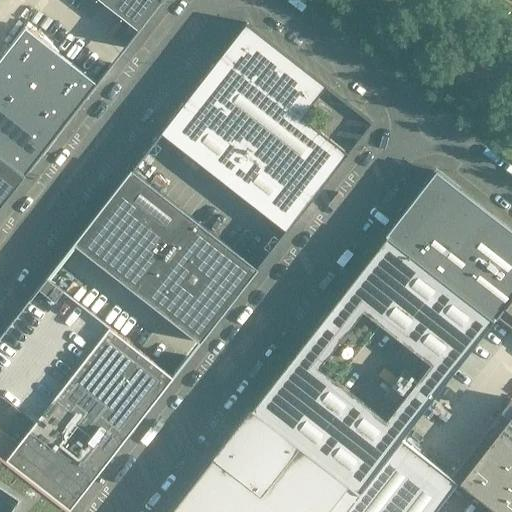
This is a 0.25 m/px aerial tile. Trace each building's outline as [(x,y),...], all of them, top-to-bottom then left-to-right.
[(160,0),(98,0),(137,30),(160,0)] [(245,22),(186,98),(313,197),(372,121),(245,22)] [(96,83),(60,54),(24,26),(0,57),(72,113),(96,83)] [(64,124),(72,113),(0,57),(0,105),(48,143),(63,124),(64,124)] [(313,197),(186,98),(159,133),(286,232),(313,197)] [(0,155),(24,174),(25,174),(31,166),(31,165),(48,143),(0,105),(0,155)] [(0,205),(24,175),(0,156),(0,205)] [(258,269),(132,170),(130,169),(130,170),(72,244),(74,245),(199,343),(257,269),(258,269)] [(511,230),(435,171),(400,216),(400,215),(384,235),(386,237),(388,235),(495,319),(497,317),(511,296),(511,230)] [(310,337),(309,336),(252,409),(358,492),(493,320),(386,237),(329,310),(330,310),(310,337)] [(173,377),(48,279),(46,277),(0,336),(0,455),(69,510),(173,377)] [(511,328),(511,296),(497,317),(511,328)] [(511,399),(510,398),(489,424),(511,442),(511,399)] [(344,511),(359,493),(358,492),(252,409),(252,410),(250,409),(238,423),(224,442),(168,511),(344,511)] [(511,442),(489,424),(469,450),(511,482),(511,442)] [(494,511),(493,511),(491,511),(433,511),(457,482),(401,439),(359,493),(344,511),(494,511)] [(511,511),(511,482),(469,450),(449,476),(495,511),(511,511)] [(0,511),(67,511),(68,511),(69,510),(0,455),(0,511)]
